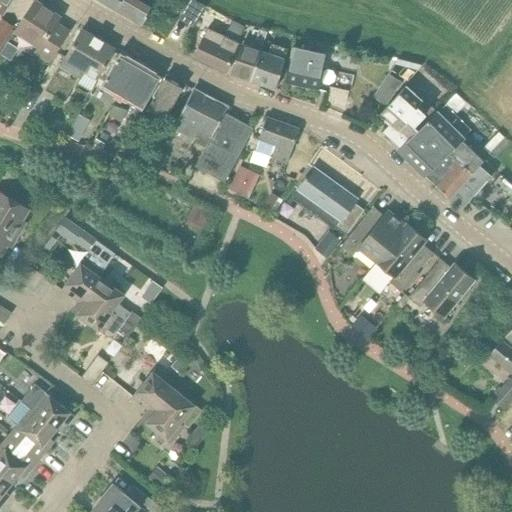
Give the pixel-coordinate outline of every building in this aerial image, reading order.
[(0,0),(0,13),(1,14),(10,0),(0,0)] [(60,16),(35,0),(15,32),(38,48),(36,51),(49,60),(69,31),(56,22),(60,16)] [(97,0),(114,10),(120,0),(97,0)] [(120,0),(114,10),(141,26),(152,8),(139,0),(120,0)] [(200,14),(205,6),(193,0),(189,0),(184,12),(191,16),(194,10),(200,14)] [(0,24),(0,45),(13,27),(3,20),(0,24)] [(208,28),(194,58),(226,73),(240,44),(208,28)] [(60,65),(45,91),(63,101),(78,75),(94,85),(115,48),(82,29),(61,66),(60,65)] [(231,75),(251,82),(261,51),(265,39),(257,36),(254,43),(243,39),(238,56),(231,75)] [(8,41),(0,52),(10,59),(18,48),(8,41)] [(292,47),(289,63),(284,83),(318,90),(322,71),(327,47),(310,44),(309,50),(292,47)] [(261,51),(251,82),(275,90),(282,71),(286,59),(261,51)] [(102,86),(130,102),(141,83),(138,82),(146,66),(121,52),(102,86)] [(141,83),(130,102),(142,109),(161,75),(146,66),(138,82),(141,83)] [(185,84),(167,74),(148,108),(166,117),(185,84)] [(383,80),(373,97),(388,106),(396,91),(402,83),(390,75),(387,74),(383,80)] [(456,95),(465,85),(454,74),(444,84),(456,95)] [(400,148),(407,141),(424,125),(436,113),(437,112),(423,99),(422,101),(406,86),(379,116),(389,125),(383,132),(400,148)] [(225,112),(228,106),(194,88),(172,129),(194,140),(196,137),(208,143),(195,166),(225,182),(254,128),(225,112)] [(483,160),(436,113),(424,125),(407,141),(400,148),(398,150),(449,199),(473,174),(472,174),(483,160)] [(488,136),(503,121),(497,115),(482,129),(488,136)] [(66,138),(76,144),(89,122),(79,116),(66,138)] [(254,152),(270,157),(287,163),(299,129),(299,128),(267,117),(254,152)] [(115,157),(115,156),(121,146),(112,141),(106,152),(115,157)] [(511,200),(511,171),(490,155),(474,177),(510,203),(511,200)] [(87,175),(93,165),(81,158),(75,168),(87,175)] [(2,167),(0,170),(0,249),(4,243),(11,247),(25,223),(18,219),(24,210),(2,197),(16,175),(2,167)] [(249,171),(240,167),(230,188),(240,193),(249,171)] [(357,199),(314,167),(298,189),(340,220),(337,225),(347,232),(364,210),(354,203),(357,199)] [(274,197),(281,181),(270,176),(263,192),(274,197)] [(373,206),(341,245),(353,255),(359,247),(394,276),(389,282),(401,292),(404,288),(407,290),(420,274),(417,272),(433,253),(422,244),(417,239),(420,235),(395,213),(393,215),(387,210),(383,215),(373,206)] [(65,218),(56,231),(74,243),(83,230),(65,218)] [(329,232),(316,249),(327,258),(340,241),(329,232)] [(84,258),(62,289),(71,296),(74,291),(83,297),(99,276),(99,277),(103,272),(108,264),(115,254),(106,247),(97,240),(84,258)] [(70,268),(88,249),(80,242),(62,261),(70,268)] [(457,272),(440,259),(408,297),(420,307),(425,301),(443,316),(474,279),(461,268),(457,272)] [(130,276),(129,279),(139,286),(146,276),(136,269),(135,270),(130,276)] [(365,270),(358,279),(375,292),(382,284),(365,270)] [(74,291),(71,296),(79,302),(80,302),(85,305),(90,297),(111,312),(112,312),(116,315),(125,321),(130,313),(118,304),(124,294),(99,277),(99,276),(83,297),(74,291)] [(79,302),(72,311),(103,334),(109,336),(114,335),(124,321),(116,315),(112,312),(111,312),(90,297),(85,305),(80,302),(79,302)] [(132,311),(125,321),(134,328),(142,318),(132,311)] [(361,315),(352,326),(367,338),(376,327),(361,315)] [(125,321),(118,331),(127,338),(134,328),(125,321)] [(511,349),(501,341),(489,355),(511,373),(511,328),(506,335),(511,339),(511,349)] [(421,349),(412,359),(419,365),(428,355),(421,349)] [(81,377),(93,385),(109,363),(98,355),(81,377)] [(171,366),(180,374),(188,364),(179,357),(171,366)] [(132,397),(141,404),(145,399),(153,406),(170,386),(174,381),(157,367),(132,397)] [(499,386),(489,396),(502,408),(511,396),(511,378),(510,377),(500,388),(499,386)] [(128,398),(138,390),(130,380),(120,387),(128,398)] [(22,400),(57,428),(63,421),(67,425),(75,416),(35,384),(22,400)] [(149,410),(154,414),(160,406),(181,423),(181,422),(185,426),(187,427),(201,411),(170,386),(153,406),(145,399),(141,404),(149,410)] [(10,435),(40,459),(54,441),(50,438),(57,428),(22,400),(7,419),(17,426),(10,435)] [(149,410),(141,419),(171,443),(185,426),(181,422),(181,423),(160,406),(154,414),(149,410)] [(201,423),(193,432),(203,439),(210,430),(201,423)] [(193,432),(186,441),(195,449),(202,439),(193,432)] [(0,471),(13,482),(19,475),(23,479),(40,459),(10,435),(0,447),(0,446),(0,471)] [(157,466),(147,476),(163,490),(172,479),(157,466)] [(0,507),(10,495),(5,491),(13,482),(0,471),(0,507)] [(91,511),(166,511),(134,485),(127,494),(115,484),(91,511)]
